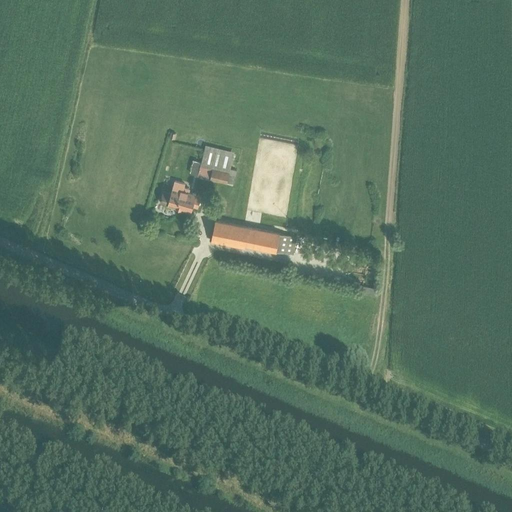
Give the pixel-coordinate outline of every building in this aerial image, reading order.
[(194,158),(190,172),(228,181),(228,180),(235,182),(238,169),(231,167),(235,150),(206,144),(202,160),(194,158)] [(172,192),(169,203),(192,210),(194,205),(199,206),(202,194),(190,190),(191,187),(185,185),(186,182),(176,179),(172,192)] [(169,203),(172,192),(164,189),(160,201),(169,203)] [(277,250),(281,232),(216,219),(212,239),(244,245),(245,243),(277,250)] [(281,232),(277,250),(294,253),(298,236),(281,232)] [(364,284),(362,291),(376,295),(378,287),(364,284)]
